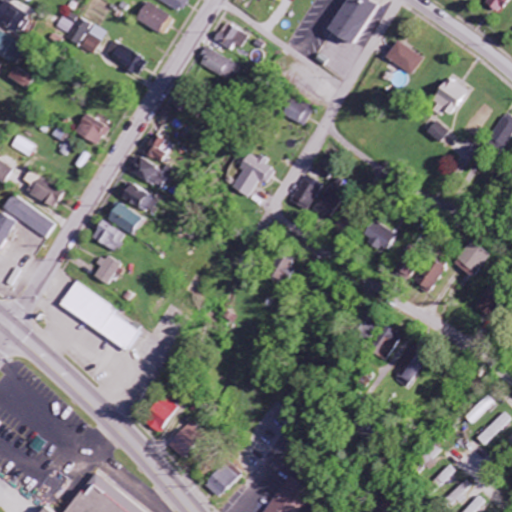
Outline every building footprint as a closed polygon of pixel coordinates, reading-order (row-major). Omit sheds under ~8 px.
[(155,0),(182,14),(189,0),(155,0)] [(345,0),(329,36),(355,49),(375,5),(364,0),(345,0)] [(501,16),(511,0),(487,0),(484,4),(501,16)] [(165,39),(176,20),(147,3),(136,21),(165,39)] [(0,22),(19,35),(29,19),(7,5),(3,12),(0,9),(0,22)] [(109,33),(81,19),(78,26),(64,19),(59,29),(75,37),(72,43),(97,56),(109,33)] [(230,52),(235,44),(241,48),(248,37),(230,25),(224,35),(219,32),(213,42),(230,52)] [(0,55),(19,65),(28,47),(0,32),(0,55)] [(149,61),(115,43),(106,59),(139,78),(149,61)] [(424,60),(397,43),(386,61),(412,78),(424,60)] [(198,67),(229,83),(237,66),(207,50),(198,67)] [(27,91),(35,80),(17,68),(9,79),(27,91)] [(466,94),(449,81),(429,106),(447,120),(466,94)] [(306,127),(313,111),(290,102),(283,118),(306,127)] [(511,136),(511,119),(503,115),(486,153),(501,160),(511,136)] [(111,128),(86,116),(76,136),(102,148),(111,128)] [(427,134),(440,145),(449,134),(437,123),(427,134)] [(62,142),(67,134),(59,129),(54,137),(62,142)] [(146,156),(166,166),(175,145),(155,136),(146,156)] [(38,147),(19,138),(14,149),(32,158),(38,147)] [(67,158),(75,147),(69,143),(61,154),(67,158)] [(234,190),(253,199),(261,183),(269,187),(277,172),(269,168),(271,163),(252,154),(234,190)] [(166,172),(137,158),(130,175),(166,192),(175,171),(168,168),(166,172)] [(65,192),(29,174),(24,184),(34,189),(30,197),(56,210),(65,192)] [(311,213),(323,185),(305,177),(293,206),(311,213)] [(350,184),(334,177),(317,213),(333,220),(350,184)] [(162,200),(130,185),(122,202),(154,216),(162,200)] [(48,241),(58,226),(14,195),(4,210),(48,241)] [(107,220),(135,239),(147,222),(119,203),(107,220)] [(0,253),(18,223),(5,216),(0,214),(0,253)] [(94,239),(118,255),(129,238),(105,222),(94,239)] [(398,238),(374,222),(363,239),(387,254),(398,238)] [(476,280),(490,257),(470,245),(456,268),(476,280)] [(112,288),(124,266),(110,258),(97,280),(112,288)] [(273,279),(289,286),(298,267),(281,260),(273,279)] [(419,291),(433,297),(444,269),(430,263),(419,291)] [(121,310),(79,284),(63,309),(132,352),(144,333),(117,316),(121,310)] [(401,339),(386,330),(370,355),(385,365),(401,339)] [(394,376),(411,387),(426,361),(409,351),(394,376)] [(144,424),(160,436),(181,407),(166,396),(144,424)] [(468,417),(474,425),(497,407),(492,400),(468,417)] [(511,424),(511,417),(509,414),(481,440),(487,447),(511,424)] [(173,443),(188,456),(206,436),(191,422),(173,443)] [(244,476),(229,462),(206,487),(221,501),(244,476)] [(301,511),(315,490),(291,476),(268,511),(301,511)] [(143,511),(97,478),(84,495),(81,493),(67,511),(45,511),(44,511),(42,511),(143,511)] [(476,489),(470,483),(450,502),(456,508),(476,489)] [(480,511),(488,503),(481,498),(469,511),(480,511)]
